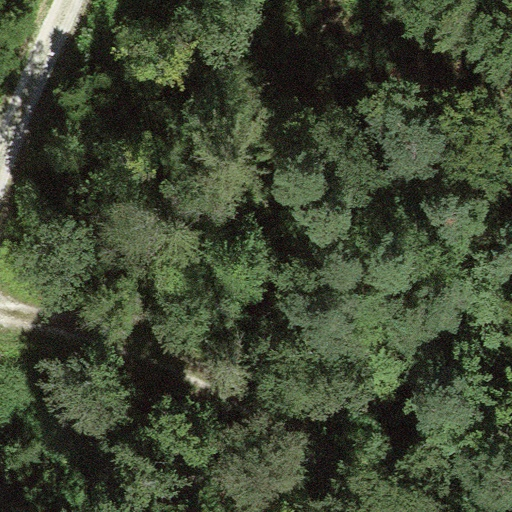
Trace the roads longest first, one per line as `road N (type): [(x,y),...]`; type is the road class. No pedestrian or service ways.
road 1 (track): [(385,511),(194,369),(70,326),(0,322)]
road 2 (track): [(67,0),(0,159)]
